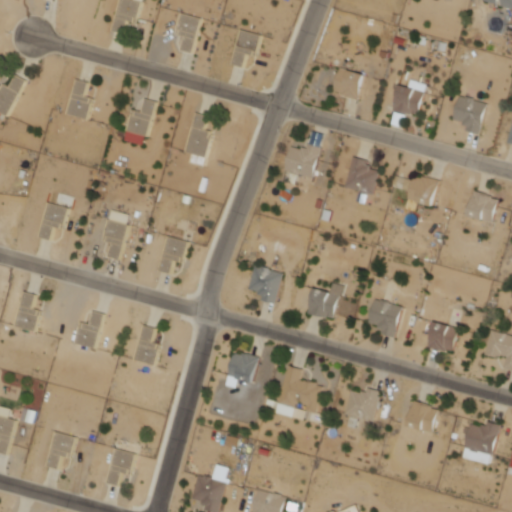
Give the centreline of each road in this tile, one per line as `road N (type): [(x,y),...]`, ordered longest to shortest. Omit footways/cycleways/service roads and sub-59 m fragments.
road 1 (residential): [(319,0),(220,261),(158,511)]
road 2 (residential): [(0,254),(511,399)]
road 3 (residential): [(36,38),(511,171)]
